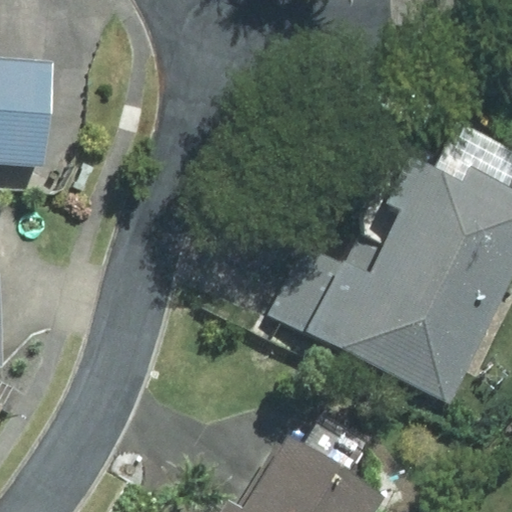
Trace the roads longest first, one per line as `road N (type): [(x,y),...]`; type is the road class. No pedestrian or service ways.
road 1 (residential): [(28,511),(120,345),(226,16)]
road 2 (residential): [(384,34),(288,36),(226,16)]
